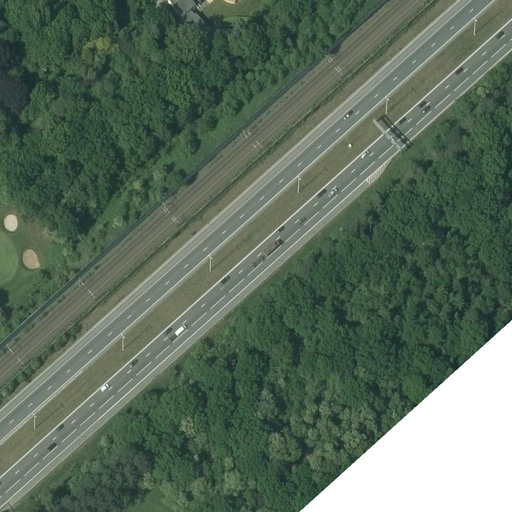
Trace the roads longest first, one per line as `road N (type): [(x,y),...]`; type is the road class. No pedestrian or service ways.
road 1 (motorway): [(0,484),(511,26)]
road 2 (motorway): [(481,0),(0,432)]
